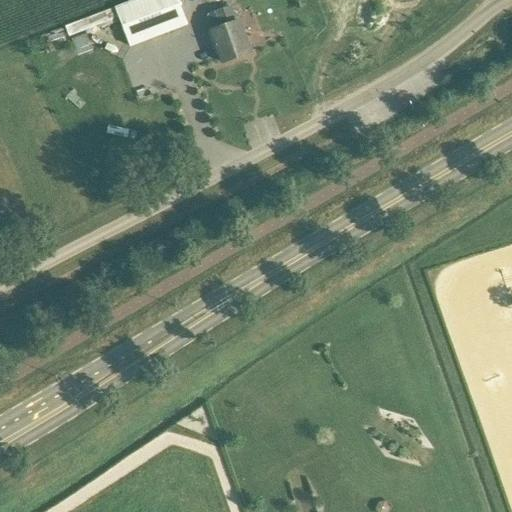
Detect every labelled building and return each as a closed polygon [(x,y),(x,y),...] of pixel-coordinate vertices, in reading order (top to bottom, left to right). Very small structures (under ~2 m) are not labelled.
[(178,0),(134,0),(115,7),(119,18),(130,48),(188,26),(178,0)] [(119,18),(115,7),(66,27),(70,37),(119,18)] [(217,12),(207,16),(213,32),(217,44),(224,63),(251,53),(248,43),(244,34),(240,22),(238,23),(232,7),(217,12)] [(87,33),(72,39),(78,54),(93,48),(87,33)] [(53,70),(39,76),(45,91),(59,86),(53,70)]
